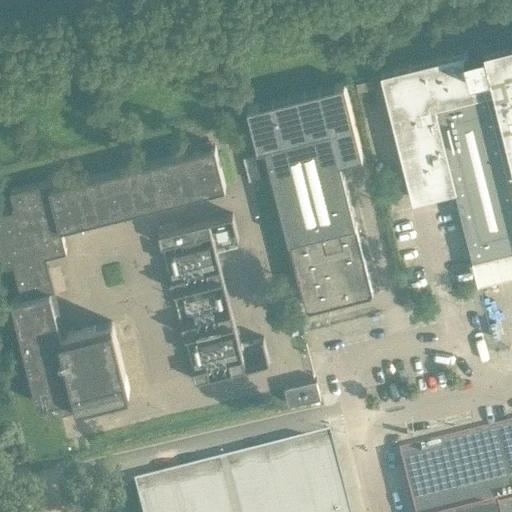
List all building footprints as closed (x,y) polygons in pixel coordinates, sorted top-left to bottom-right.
[(511,38),(485,45),(511,155),(511,38)] [(511,247),(511,171),(481,46),(381,71),(385,87),(382,88),(385,101),(389,100),(413,198),(455,188),(457,197),(472,257),(511,247)] [(344,81),(247,105),(258,147),(266,145),(306,306),(308,305),(308,307),(372,291),(372,289),(373,289),(340,159),(363,153),(344,81)] [(226,186),(215,144),(51,184),(61,227),(226,186)] [(67,249),(61,227),(51,184),(49,179),(10,188),(15,206),(0,209),(0,251),(3,264),(14,262),(22,294),(51,287),(55,286),(47,254),(67,249)] [(232,212),(158,231),(195,379),(270,361),(264,336),(240,342),(217,249),(237,244),(236,238),(239,237),(232,212)] [(12,297),(38,403),(75,394),(77,402),(130,388),(113,320),(62,333),(51,287),(22,294),(12,297)] [(284,386),(289,404),(321,396),(316,378),(284,386)] [(511,511),(511,425),(399,454),(413,511),(511,511)] [(313,445),(134,490),(139,511),(349,511),(331,441),(313,445)]
